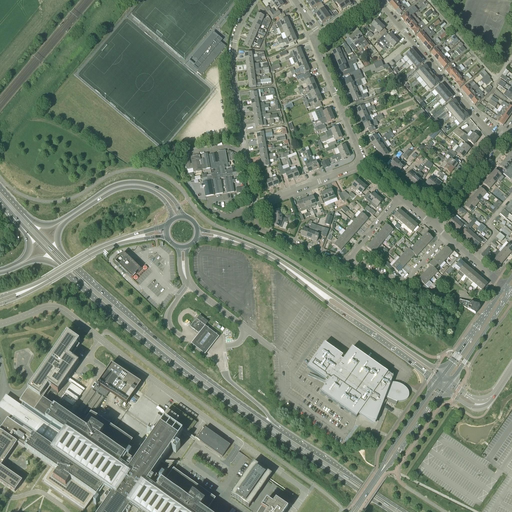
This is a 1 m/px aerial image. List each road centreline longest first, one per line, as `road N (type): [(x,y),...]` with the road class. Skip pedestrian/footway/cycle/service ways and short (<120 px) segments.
road 1 (primary): [(63,268),(216,395),(391,511)]
road 2 (primary): [(272,426),(63,257)]
road 3 (residential): [(253,206),(232,61),(238,25),(253,0)]
road 4 (primary): [(183,216),(164,191),(123,182),(52,224),(26,219)]
road 5 (primary): [(63,257),(58,230),(112,190),(153,191),(172,219)]
road 6 (primary): [(404,511),(272,426)]
road 7 (secondary): [(316,291),(436,383)]
road 8 (secondary): [(442,374),(316,291)]
road 9 (residential): [(376,0),(469,111)]
road 10 (residential): [(362,163),(312,40),(320,34)]
road 11 (residential): [(444,239),(401,283),(345,263)]
